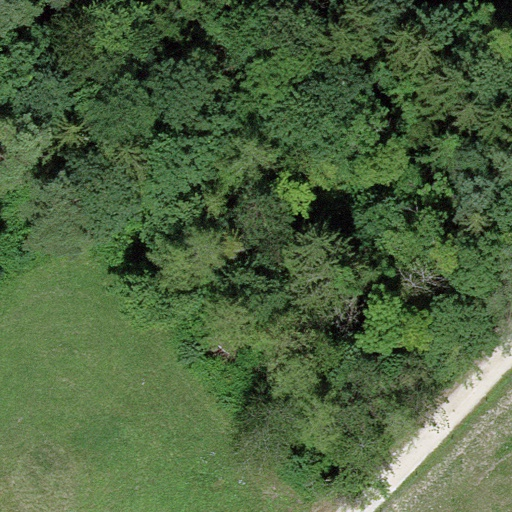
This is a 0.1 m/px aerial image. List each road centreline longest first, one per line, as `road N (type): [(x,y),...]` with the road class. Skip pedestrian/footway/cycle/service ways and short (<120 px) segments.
road 1 (track): [(511,359),(349,511)]
road 2 (track): [(95,0),(0,93)]
